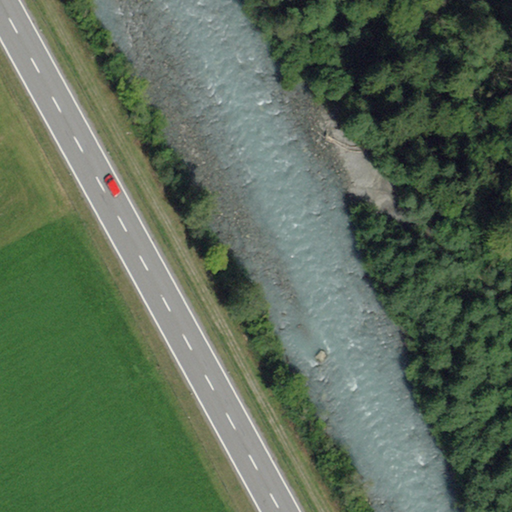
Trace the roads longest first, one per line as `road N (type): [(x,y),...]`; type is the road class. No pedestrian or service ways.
road 1 (track): [(46,0),(325,511)]
road 2 (primary): [(281,511),(0,3)]
